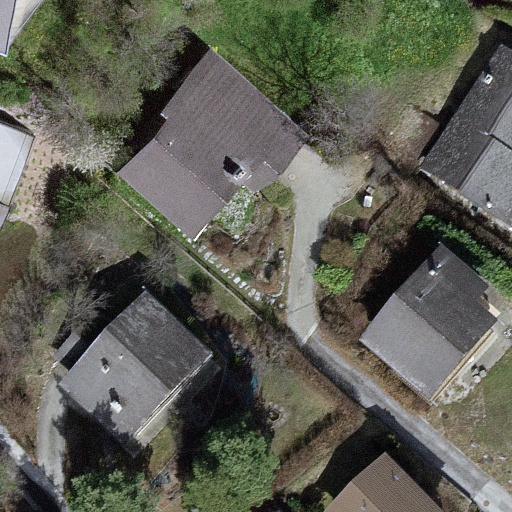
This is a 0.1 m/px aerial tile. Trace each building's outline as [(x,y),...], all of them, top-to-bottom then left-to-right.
[(511,66),(495,56),(418,169),(506,240),(511,230),(511,66)] [(208,58),(103,162),(186,240),(286,132),(208,58)] [(441,262),(357,353),(425,413),(510,320),(441,262)] [(139,308),(54,396),(122,459),(204,367),(139,308)] [(333,511),(424,511),(380,467),(333,511)]
